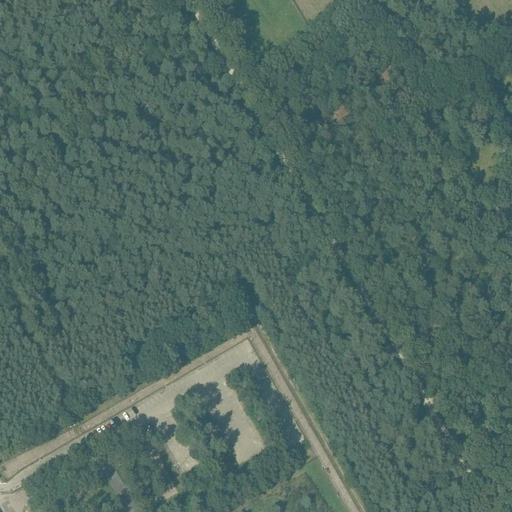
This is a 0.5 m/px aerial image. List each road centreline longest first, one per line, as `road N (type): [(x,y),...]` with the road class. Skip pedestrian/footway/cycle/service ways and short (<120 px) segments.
road 1 (track): [(188,0),(489,511)]
road 2 (unknown): [(1,483),(148,406)]
